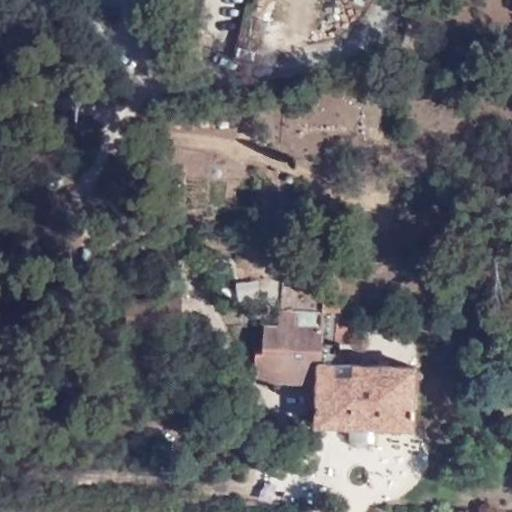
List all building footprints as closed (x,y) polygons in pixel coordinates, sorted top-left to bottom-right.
[(331,265),(322,264),(319,313),(334,314),(336,265),(331,265)] [(176,323),(175,295),(124,298),(125,326),(176,323)] [(317,340),(319,317),(275,314),(274,326),(264,326),(262,352),(253,351),(252,378),(314,382),(316,361),(317,340)] [(355,318),(319,317),(317,340),(353,342),(355,318)] [(316,361),(314,382),(313,420),(344,422),(369,423),(406,425),(408,367),(316,361)] [(368,437),(369,423),(344,422),(343,434),(346,440),(364,442),(368,437)]
